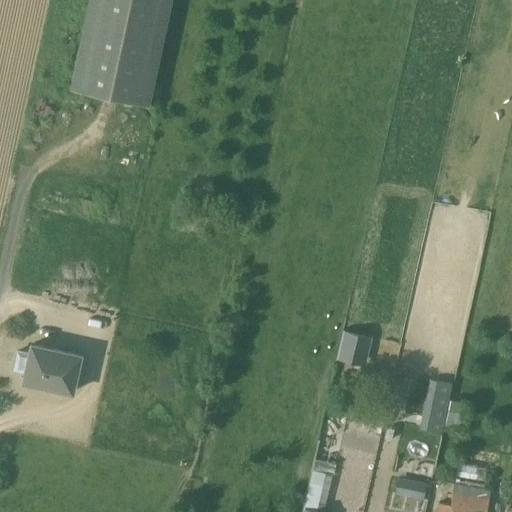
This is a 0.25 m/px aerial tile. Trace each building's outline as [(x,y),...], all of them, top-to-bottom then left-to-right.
[(170,0),(88,0),(70,88),(148,105),(170,0)] [(124,195),(123,226),(131,226),(132,196),(124,195)] [(341,328),(335,357),(365,363),(371,334),(341,328)] [(25,371),(23,381),(72,392),(80,355),(31,344),(30,351),(18,349),(13,368),(25,371)] [(443,426),(445,388),(415,387),(414,425),(443,426)] [(463,403),(450,400),(445,425),(459,428),(463,403)] [(396,476),(392,492),(422,498),(425,482),(396,476)] [(486,511),(490,490),(454,483),(450,504),(438,502),(435,511),(486,511)]
